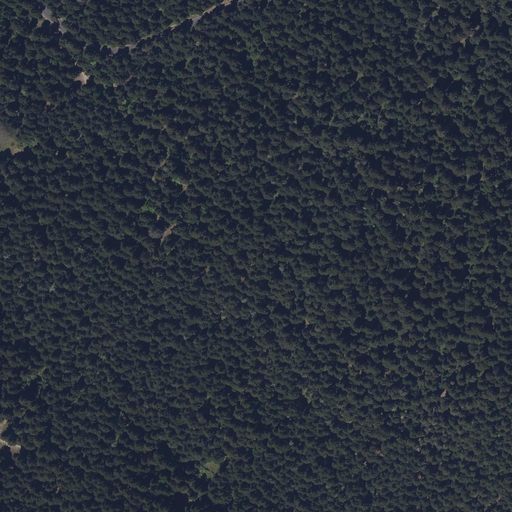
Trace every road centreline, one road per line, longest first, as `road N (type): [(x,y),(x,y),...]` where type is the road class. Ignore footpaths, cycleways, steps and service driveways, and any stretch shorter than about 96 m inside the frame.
road 1 (track): [(511,299),(465,356),(442,408),(424,467),(435,511)]
road 2 (tertiary): [(37,0),(85,43),(121,52),(242,0)]
